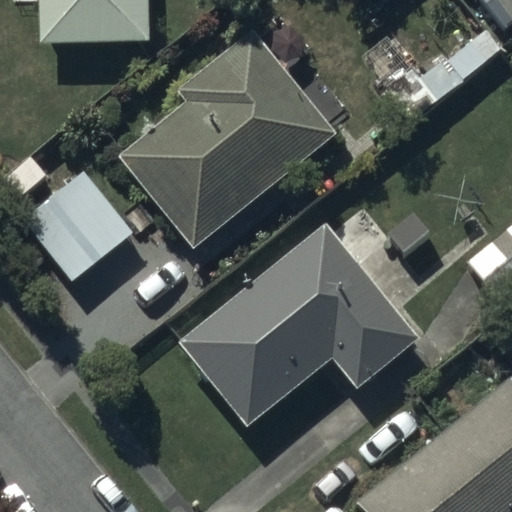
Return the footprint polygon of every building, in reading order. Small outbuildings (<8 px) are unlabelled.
[(40,0),(42,59),(154,58),(153,0),(40,0)] [(511,0),(474,0),(505,37),(511,31),(511,0)] [(194,258),(336,142),(249,39),(176,98),(186,110),(118,168),(194,258)] [(72,290),(132,238),(82,179),(21,231),(72,290)] [(511,300),(511,230),(466,271),(500,311),(511,300)] [(417,348),(326,234),(177,352),(245,438),(333,369),(355,397),(417,348)] [(511,511),(511,393),(508,389),(354,511),(353,511),(511,511)]
